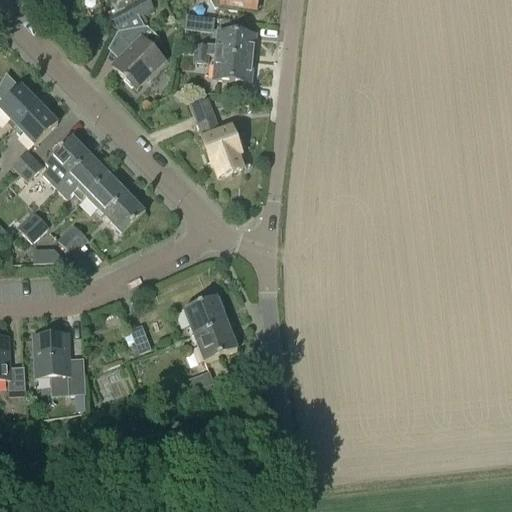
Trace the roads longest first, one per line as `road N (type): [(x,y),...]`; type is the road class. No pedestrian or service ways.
road 1 (residential): [(215,233),(0,3)]
road 2 (unclassified): [(286,511),(267,248)]
road 3 (unclassified): [(267,248),(293,0)]
road 4 (residential): [(215,233),(66,306),(0,311)]
road 5 (unknown): [(287,476),(97,511)]
